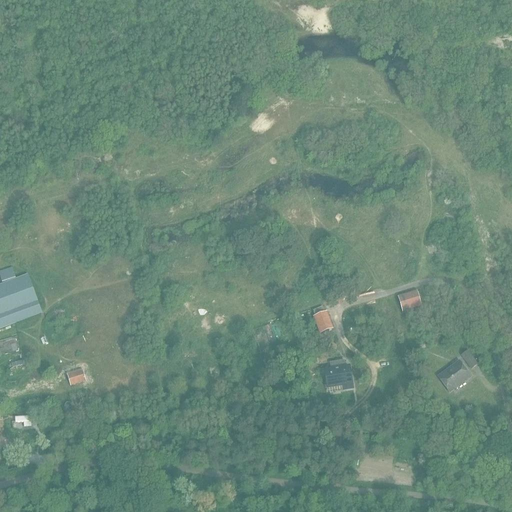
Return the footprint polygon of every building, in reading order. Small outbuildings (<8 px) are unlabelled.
[(0,270),(0,277),(2,284),(0,284),(0,327),(42,312),(28,274),(15,279),(11,267),(0,270)] [(398,297),(402,312),(422,306),(417,291),(398,297)] [(326,313),(314,317),(320,332),(332,328),(326,313)] [(471,369),(477,364),(467,351),(462,356),(471,369)] [(331,370),(324,371),(327,388),(342,385),(343,389),(352,388),(349,367),(345,368),(344,361),(330,363),(331,370)] [(449,392),(469,377),(459,362),(438,377),(449,392)] [(82,370),(67,374),(70,386),(86,381),(82,370)]
